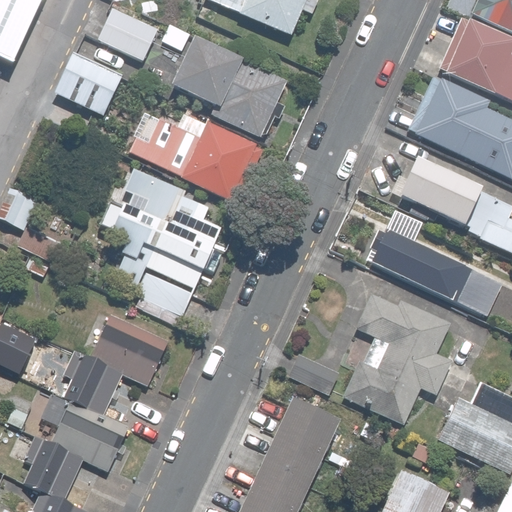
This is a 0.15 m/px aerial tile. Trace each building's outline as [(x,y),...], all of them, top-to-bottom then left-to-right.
[(0,0),(0,59),(27,72),(60,0),(0,0)] [(313,0),(198,0),(282,39),(296,10),(307,15),(313,0)] [(511,0),(466,0),(459,15),(511,40),(511,0)] [(104,10),(87,45),(135,67),(151,32),(104,10)] [(432,73),(485,98),(511,110),(511,51),(510,50),(511,45),(511,40),(459,15),(432,73)] [(200,117),(256,143),(284,83),(162,26),(154,44),(176,54),(161,86),(205,107),(200,117)] [(116,76),(66,53),(46,94),(97,118),(116,76)] [(511,122),(481,108),(485,98),(432,73),(405,131),(511,182),(511,122)] [(172,181),(227,206),(253,149),(198,123),(172,181)] [(480,185),(405,150),(381,201),(511,263),(511,221),(502,216),(508,205),(477,191),(480,185)] [(84,244),(116,258),(100,293),(116,300),(171,326),(187,291),(209,243),(191,235),(203,208),(175,195),(178,190),(121,164),(91,229),(84,244)] [(23,222),(32,202),(3,188),(0,194),(0,227),(17,235),(23,222)] [(17,235),(11,247),(56,268),(68,242),(23,222),(17,235)] [(374,230),(357,267),(476,323),(493,287),(374,230)] [(356,332),(375,341),(363,365),(359,364),(343,400),(403,429),(421,392),(436,398),(451,363),(436,357),(450,326),(401,304),(399,308),(372,296),(356,332)] [(76,511),(56,503),(76,459),(103,472),(124,427),(97,414),(115,375),(142,388),(163,342),(98,312),(79,352),(67,347),(46,391),(34,418),(8,406),(0,424),(26,436),(15,458),(28,464),(19,485),(29,490),(18,511),(76,511)] [(339,376),(299,357),(288,379),(329,398),(339,376)] [(429,441),(502,476),(511,455),(511,427),(502,423),(511,401),(511,399),(474,382),(463,406),(449,400),(431,437),(429,441)] [(300,511),(340,425),(292,403),(241,511),(300,511)] [(442,511),(449,498),(400,476),(383,511),(442,511)]
